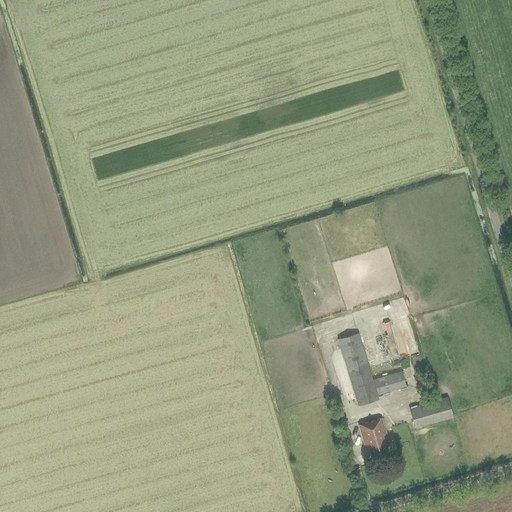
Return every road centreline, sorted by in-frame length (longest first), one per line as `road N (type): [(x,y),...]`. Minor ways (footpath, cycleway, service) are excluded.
road 1 (unclassified): [(511,276),(429,0)]
road 2 (tertiary): [(367,511),(511,469)]
